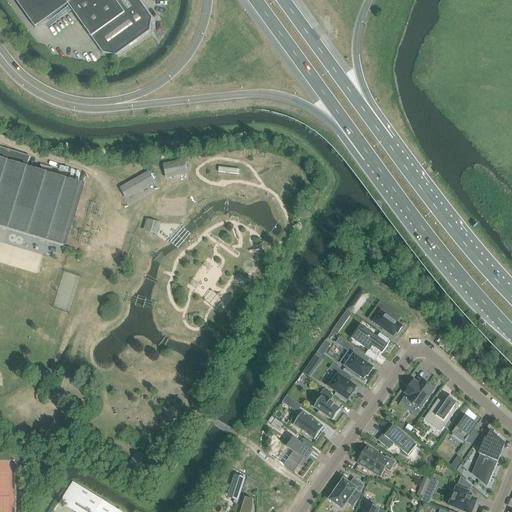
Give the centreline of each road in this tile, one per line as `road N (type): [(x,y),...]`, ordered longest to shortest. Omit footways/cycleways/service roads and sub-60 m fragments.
road 1 (trunk): [(0,58),(35,93),(82,108),(280,96),(331,122),(387,186)]
road 2 (residential): [(300,511),(415,346),(511,422)]
road 3 (trunk): [(208,0),(187,58),(127,98),(85,102),(52,93),(0,45)]
road 4 (trunk): [(255,0),(387,186)]
road 5 (trunk): [(417,178),(284,0)]
road 6 (trunk): [(417,178),(359,77),(355,50),(369,0)]
road 7 (trunk): [(387,186),(511,332)]
road 8 (trunk): [(511,294),(417,178)]
